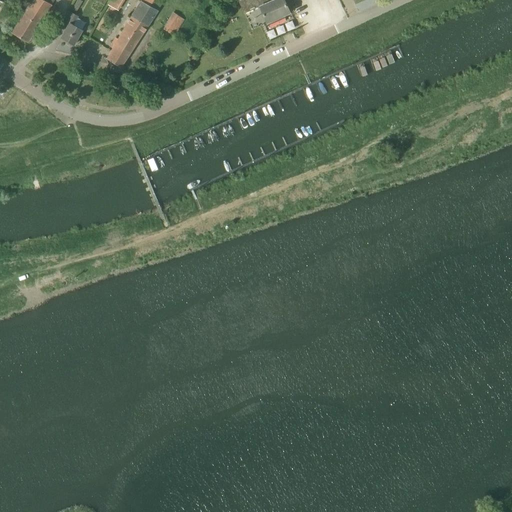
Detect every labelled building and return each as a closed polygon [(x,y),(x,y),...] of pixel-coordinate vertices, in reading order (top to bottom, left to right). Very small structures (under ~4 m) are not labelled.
[(27,42),(49,6),(52,0),(31,0),(11,33),(27,42)] [(79,0),(76,0),(71,10),(76,12),(82,2),(79,0)] [(120,67),(125,59),(161,1),(159,0),(142,0),(106,59),(120,67)] [(118,11),(124,0),(110,0),(107,5),(111,7),(109,10),(113,12),(115,9),(118,11)] [(238,0),(245,13),(260,6),(269,25),(286,18),(285,15),(291,13),(285,0),(238,0)] [(53,5),(49,10),(56,14),(59,9),(53,5)] [(73,46),(78,37),(82,30),(73,25),(78,17),(68,11),(61,23),(67,26),(60,38),(73,46)] [(175,33),(184,20),(173,13),(165,26),(172,31),(175,33)]
